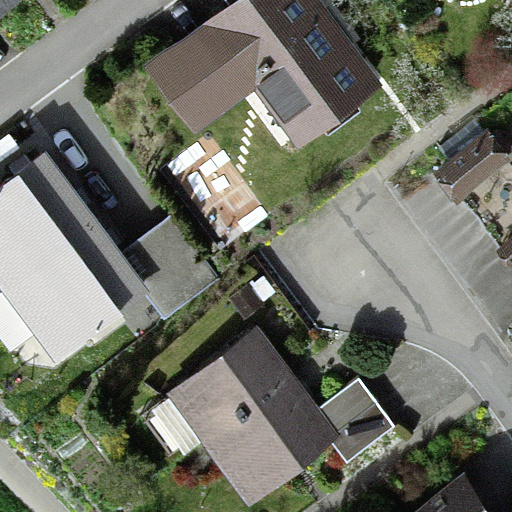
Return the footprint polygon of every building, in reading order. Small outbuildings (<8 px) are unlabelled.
[(0,0),(0,9),(12,0),(0,0)] [(297,143),(384,78),(357,42),(362,38),(333,0),(222,0),(142,60),(195,129),(242,94),(280,146),(292,137),(297,143)] [(447,156),(433,166),(457,197),(466,190),(507,160),(511,155),(511,141),(495,119),(484,128),(475,117),(438,145),(447,156)] [(0,157),(19,144),(9,130),(0,137),(0,157)] [(48,144),(0,178),(0,281),(97,212),(48,144)] [(183,190),(219,189),(218,155),(183,156),(183,190)] [(511,184),(511,167),(507,160),(466,190),(480,209),(511,184)] [(511,259),(511,184),(480,209),(500,240),(494,244),(507,262),(511,259)] [(121,245),(97,212),(0,281),(3,286),(0,288),(0,335),(9,349),(35,330),(52,354),(143,288),(165,318),(221,278),(171,209),(121,245)] [(229,292),(245,316),(265,302),(263,299),(276,290),(264,273),(255,279),(253,276),(229,292)] [(319,401),(257,320),(165,389),(168,393),(141,414),(145,418),(126,432),(150,464),(179,441),(185,449),(201,437),(250,500),(331,438),(347,459),(395,422),(357,372),(319,401)] [(511,511),(511,504),(502,511),(497,511),(465,467),(404,511),(511,511)]
